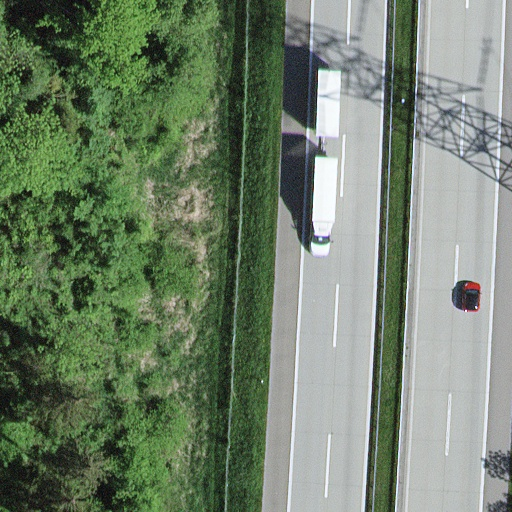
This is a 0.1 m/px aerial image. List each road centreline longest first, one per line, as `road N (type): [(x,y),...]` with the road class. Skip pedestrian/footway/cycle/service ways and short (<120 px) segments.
road 1 (motorway): [(441,511),(463,0)]
road 2 (motorway): [(345,0),(323,511)]
